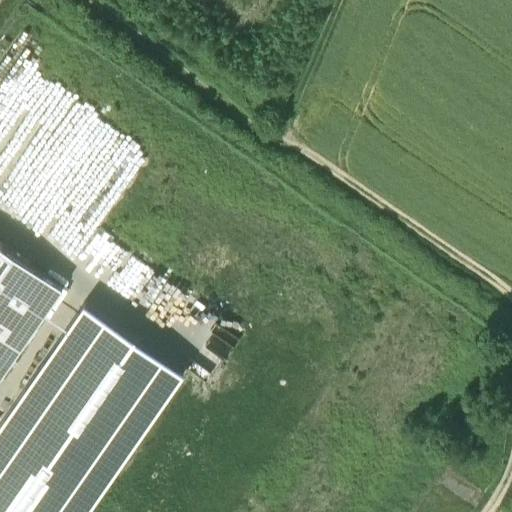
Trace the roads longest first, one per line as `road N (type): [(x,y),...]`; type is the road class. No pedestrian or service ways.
road 1 (track): [(81,0),(253,133),(303,156),(511,301)]
road 2 (track): [(276,145),(338,0)]
